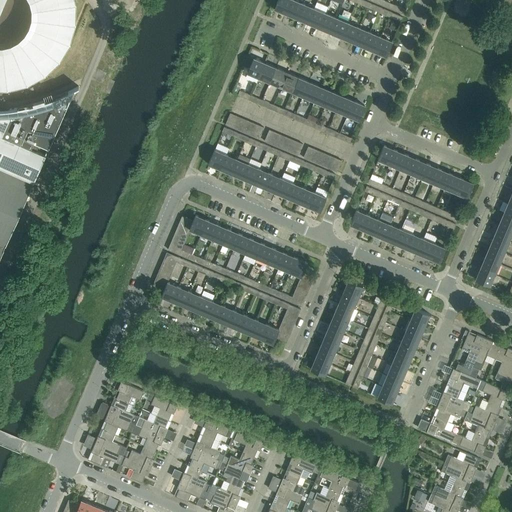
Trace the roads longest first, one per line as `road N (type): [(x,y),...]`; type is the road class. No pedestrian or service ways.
road 1 (residential): [(339,246),(284,367),(132,304)]
road 2 (residential): [(60,462),(132,304)]
road 3 (residential): [(321,238),(189,182)]
road 4 (residential): [(404,423),(457,295)]
road 5 (residential): [(132,304),(179,189),(189,182)]
road 6 (residential): [(390,77),(264,25)]
road 7 (residential): [(358,153),(234,102)]
road 8 (residential): [(491,182),(369,127)]
